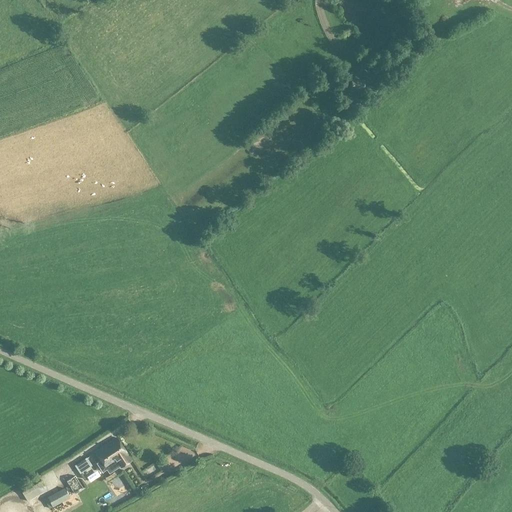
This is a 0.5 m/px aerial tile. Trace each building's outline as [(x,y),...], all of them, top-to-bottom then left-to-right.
[(351,79),(350,91),(364,92),(365,81),(351,79)] [(127,454),(116,437),(95,451),(101,460),(96,463),(102,473),(107,470),(109,474),(126,463),(123,459),(127,456),(126,455),(127,454)] [(86,457),(75,465),(81,474),(92,466),(86,457)] [(24,495),(35,488),(43,484),(40,477),(20,489),(24,495)] [(48,498),(53,508),(70,499),(65,489),(48,498)]
